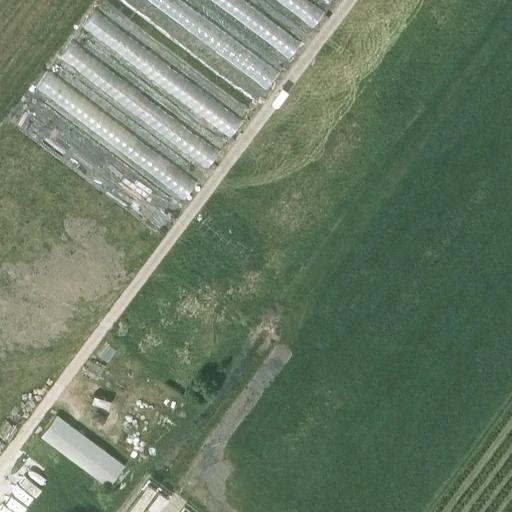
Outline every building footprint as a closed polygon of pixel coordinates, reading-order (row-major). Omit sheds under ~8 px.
[(253,0),(148,0),(235,61),(227,73),(262,97),(305,36),(253,0)] [(277,0),(315,27),(334,0),(277,0)] [(233,135),(246,117),(94,9),(82,27),(233,135)] [(35,89),(188,194),(200,178),(47,72),(35,89)] [(58,412),(41,434),(109,485),(126,462),(58,412)] [(0,511),(91,511),(0,442),(0,511)]
